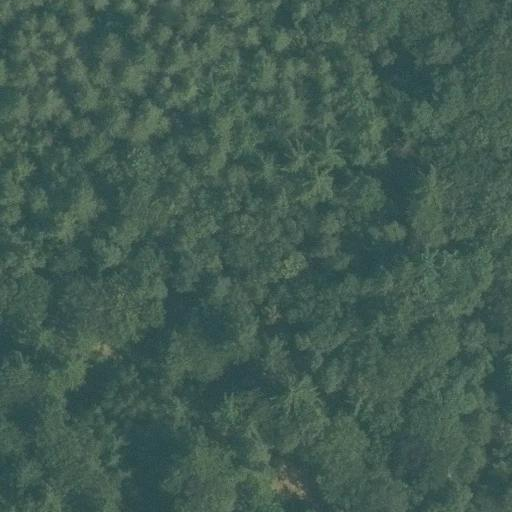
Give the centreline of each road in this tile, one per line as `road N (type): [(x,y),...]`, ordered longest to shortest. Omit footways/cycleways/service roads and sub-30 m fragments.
road 1 (track): [(326,371),(233,315),(54,276)]
road 2 (track): [(393,386),(511,150)]
road 3 (track): [(326,371),(223,511)]
road 4 (track): [(511,308),(393,386)]
road 5 (track): [(390,406),(329,511)]
